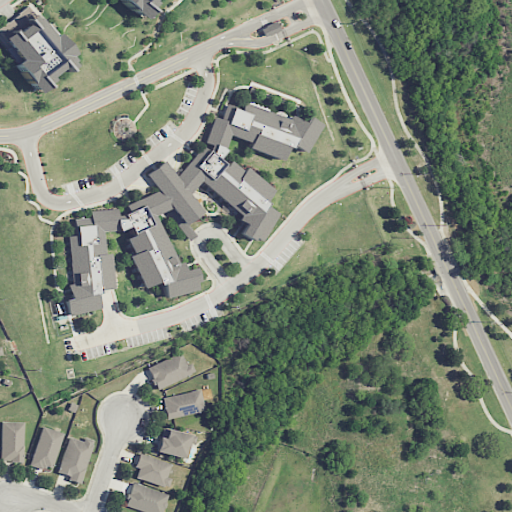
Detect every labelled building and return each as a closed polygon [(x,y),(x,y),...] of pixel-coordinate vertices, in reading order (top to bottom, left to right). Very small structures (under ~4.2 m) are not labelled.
[(120,0),(149,0),(154,4),(141,18),(120,0)] [(13,65),(21,59),(0,31),(0,29),(29,6),(51,35),(54,33),(71,54),(67,57),(74,65),(65,72),(61,67),(47,77),(51,82),(36,94),(13,65)] [(264,37),(261,29),(276,22),(280,29),(264,37)] [(224,151),(225,151),(217,159),(225,166),(230,161),(241,171),(246,167),(271,190),(267,195),(268,195),(263,201),(266,204),(264,207),(275,213),(259,241),(252,237),(250,240),(239,233),(244,224),(236,220),(239,215),(200,180),(188,193),(202,211),(183,226),(170,208),(155,215),(176,263),(181,262),(183,270),(193,267),(197,281),(193,283),(195,290),(164,298),(161,284),(158,286),(156,282),(142,288),(128,257),(133,254),(126,239),(132,236),(128,227),(119,231),(118,230),(101,232),(104,254),(109,254),(112,288),(98,290),(98,293),(93,294),(97,308),(67,316),(63,300),(69,298),(66,286),(72,284),(67,236),(75,235),(73,220),(89,218),(89,211),(116,209),(117,216),(123,215),(128,212),(125,206),(157,191),(156,189),(175,175),(176,177),(203,146),(208,150),(210,145),(205,143),(214,117),(226,122),(231,108),(240,111),(243,103),(288,120),(291,116),(303,123),(306,117),(320,124),(304,153),(291,146),(290,149),(286,147),(282,160),(248,148),(250,143),(230,136),(224,151)] [(157,390),(195,373),(191,363),(186,365),(181,353),(147,368),(157,390)] [(211,398),(209,388),(163,397),(167,419),(205,412),(203,400),(211,398)] [(24,422),(2,422),(1,462),(23,462),(24,422)] [(63,433),(42,426),(30,464),(51,471),(63,433)] [(156,451),(185,459),(189,443),(195,445),(197,437),(168,429),(166,438),(160,436),(156,451)] [(93,441),(84,438),(83,441),(69,437),(57,475),(80,482),(93,441)] [(168,489),(171,479),(167,477),(171,464),(139,454),(134,467),(139,469),(135,478),(168,489)] [(162,511),(168,494),(132,483),(125,506),(142,511),(162,511)]
